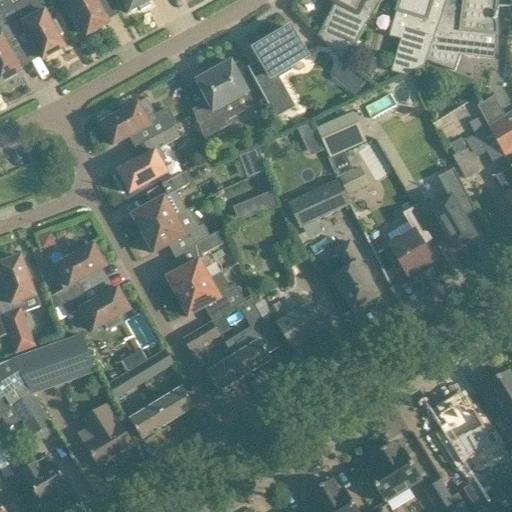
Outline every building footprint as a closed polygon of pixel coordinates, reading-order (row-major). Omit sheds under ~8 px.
[(10,0),(1,0),(0,1),(0,8),(16,37),(27,31),(43,61),(65,48),(59,37),(63,35),(54,17),(49,20),(38,0),(17,0),(12,3),(10,0)] [(66,0),(77,19),(87,37),(109,24),(95,0),(66,0)] [(121,0),(129,14),(139,8),(141,12),(150,6),(148,3),(152,1),(151,0),(121,0)] [(329,0),(340,5),(321,41),(343,62),(382,0),(329,0)] [(424,66),(425,61),(447,0),(400,0),(397,11),(408,15),(391,72),(404,76),(424,66)] [(464,0),(464,2),(451,0),(447,0),(425,61),(455,72),(460,57),(479,59),(481,34),(497,36),(497,34),(497,31),(497,29),(496,26),(496,24),(495,22),(496,21),(497,14),(495,14),(496,0),(464,0)] [(16,37),(0,8),(0,84),(22,73),(6,43),(16,37)] [(248,68),(276,119),(295,108),(279,78),(292,71),(289,67),(307,57),(290,28),(287,31),(285,27),(269,36),(271,40),(254,50),(261,61),(248,68)] [(192,111),(204,140),(231,125),(222,108),(248,94),(231,62),(227,64),(225,61),(210,69),(212,73),(196,81),(207,102),(192,111)] [(376,65),(366,62),(362,73),(373,76),(376,65)] [(355,75),(345,88),(356,97),(366,83),(355,75)] [(494,97),(477,106),(488,126),(505,116),(494,97)] [(147,100),(101,125),(113,147),(143,131),(149,141),(171,129),(174,127),(177,126),(168,110),(156,116),(147,100)] [(367,143),(353,112),(352,113),(316,128),(330,159),(367,143)] [(511,112),(505,116),(488,126),(488,127),(504,156),(511,167),(511,112)] [(478,119),(469,123),(475,134),(477,133),(487,151),(492,162),(504,156),(488,127),(484,130),(478,119)] [(311,124),(299,130),(305,143),(317,137),(311,124)] [(120,176),(116,178),(124,193),(128,191),(130,195),(167,174),(162,164),(167,161),(160,149),(180,138),(174,127),(171,129),(149,141),(137,148),(143,158),(118,172),(120,176)] [(340,177),(349,194),(369,184),(360,167),(340,177)] [(511,167),(495,178),(506,196),(511,205),(511,167)] [(449,198),(431,209),(455,249),(459,247),(461,246),(460,246),(470,240),(470,241),(471,240),(475,237),(460,211),(472,204),(451,169),(437,177),(449,198)] [(189,185),(183,174),(162,186),(168,197),(189,185)] [(280,209),(293,239),(303,259),(305,258),(301,249),(312,244),(305,228),(333,214),(352,205),(340,180),(288,205),(280,209)] [(133,216),(143,235),(175,217),(187,211),(176,192),(168,197),(165,199),(164,198),(150,206),(133,216)] [(273,192),(262,196),(268,210),(279,206),(273,192)] [(390,246),(401,264),(409,278),(411,276),(413,279),(423,273),(421,270),(433,263),(423,247),(437,238),(417,207),(404,215),(414,232),(390,246)] [(189,235),(195,245),(210,237),(203,225),(197,229),(188,212),(190,211),(189,210),(175,217),(143,235),(154,254),(189,235)] [(216,234),(210,237),(195,245),(202,257),(222,245),(216,234)] [(43,252),(53,248),(55,243),(52,235),(39,240),(43,252)] [(303,259),(293,239),(276,248),(285,268),(303,259)] [(325,263),(334,277),(333,278),(353,311),(354,311),(355,311),(379,296),(359,264),(362,262),(350,242),(335,251),(338,256),(325,263)] [(56,310),(60,307),(82,295),(76,284),(106,268),(94,246),(83,252),(81,248),(66,256),(68,260),(57,266),(63,276),(58,279),(64,291),(50,299),(56,310)] [(0,300),(0,308),(10,335),(16,353),(34,347),(20,308),(27,306),(25,301),(36,297),(21,257),(0,264),(0,272),(9,298),(0,300)] [(167,279),(178,298),(210,281),(199,261),(167,279)] [(212,322),(212,323),(246,303),(236,285),(229,289),(221,275),(210,281),(178,298),(189,317),(213,304),(220,317),(212,322)] [(82,295),(60,307),(66,318),(76,313),(82,324),(87,321),(93,332),(130,311),(118,289),(88,306),(82,295)] [(265,323),(273,317),(292,349),(323,331),(308,306),(287,319),(277,304),(269,309),(264,300),(261,301),(256,292),(249,297),(265,323)] [(0,338),(10,335),(0,308),(0,338)] [(212,323),(183,340),(191,354),(220,337),(212,323)] [(251,328),(225,344),(233,357),(245,378),(272,362),(264,350),(277,342),(265,323),(252,330),(251,328)] [(82,336),(12,361),(31,394),(95,371),(82,336)] [(138,353),(128,359),(143,384),(174,365),(166,351),(148,362),(143,353),(139,355),(138,353)] [(224,363),(207,373),(219,393),(245,378),(233,357),(224,363)] [(143,384),(128,359),(125,361),(126,363),(122,365),(127,374),(108,386),(116,400),(143,384)] [(31,394),(12,361),(0,365),(0,415),(6,425),(19,416),(32,435),(49,423),(31,394)] [(511,374),(510,372),(487,386),(511,425),(511,374)] [(182,388),(155,404),(168,425),(194,409),(182,388)] [(446,425),(440,428),(462,465),(471,459),(498,442),(492,432),(488,434),(478,418),(473,409),(468,412),(461,402),(440,415),(446,425)] [(168,425),(155,404),(129,420),(142,441),(168,425)] [(79,437),(91,455),(98,467),(110,460),(113,465),(128,455),(125,451),(129,448),(103,407),(83,419),(90,430),(79,437)] [(0,470),(15,463),(2,440),(0,440),(0,470)] [(366,473),(370,480),(366,482),(376,498),(380,496),(385,503),(422,481),(403,450),(398,453),(393,444),(371,457),(377,466),(366,473)] [(21,472),(33,490),(40,503),(41,502),(44,506),(54,499),(55,500),(70,491),(48,455),(21,472)] [(2,471),(12,488),(24,481),(14,464),(2,471)] [(441,480),(424,490),(437,511),(441,511),(455,503),(452,498),(441,480)] [(340,493),(332,481),(310,494),(318,507),(309,511),(358,511),(345,490),(340,493)] [(455,503),(441,511),(486,511),(485,510),(472,486),(458,495),(452,498),(455,503)]
